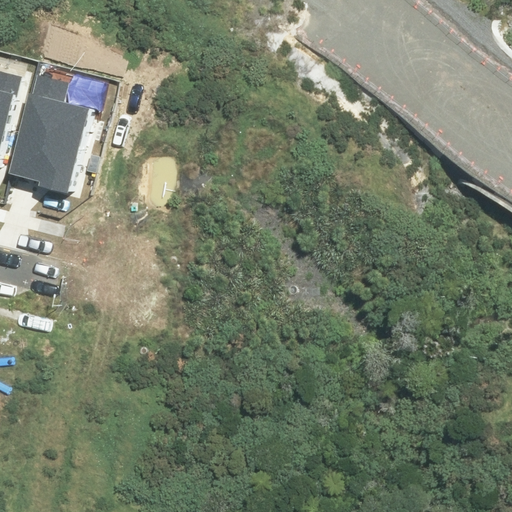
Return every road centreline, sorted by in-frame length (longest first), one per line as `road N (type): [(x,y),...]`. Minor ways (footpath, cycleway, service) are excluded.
road 1 (unknown): [(77,511),(183,90),(243,0)]
road 2 (unknown): [(329,0),(511,134)]
